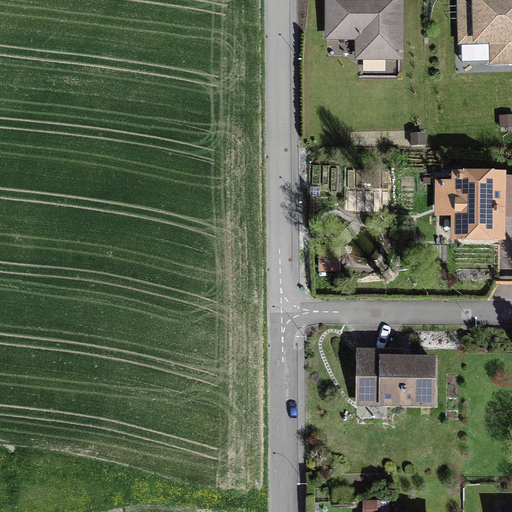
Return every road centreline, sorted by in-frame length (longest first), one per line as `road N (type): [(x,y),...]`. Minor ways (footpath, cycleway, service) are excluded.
road 1 (residential): [(284,317),(283,0)]
road 2 (residential): [(511,316),(284,317)]
road 3 (residential): [(286,511),(284,317)]
